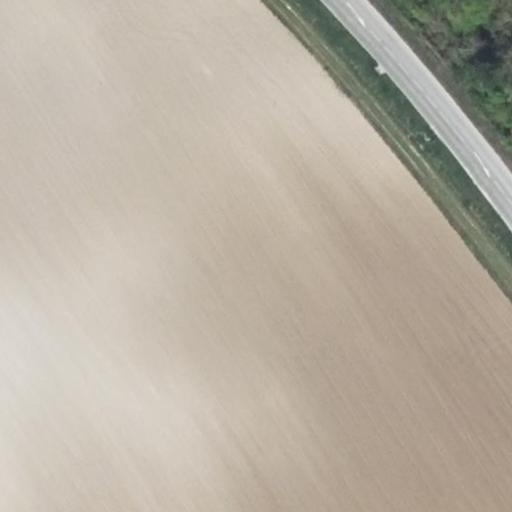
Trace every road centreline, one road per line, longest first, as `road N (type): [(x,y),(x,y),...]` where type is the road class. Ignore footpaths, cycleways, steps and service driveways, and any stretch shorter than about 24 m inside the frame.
road 1 (track): [(277,0),(511,275)]
road 2 (tertiary): [(511,198),(346,0)]
